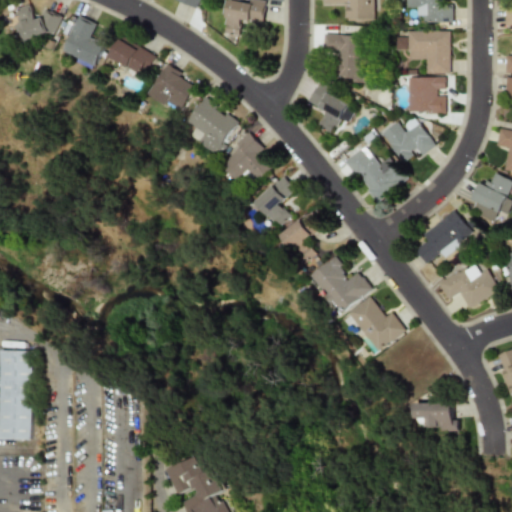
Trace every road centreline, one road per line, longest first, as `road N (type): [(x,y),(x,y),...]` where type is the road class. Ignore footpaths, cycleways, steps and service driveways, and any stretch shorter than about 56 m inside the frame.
road 1 (residential): [(112,0),(187,42),(271,109),(457,347),(487,403),(496,449)]
road 2 (residential): [(482,0),(476,135),(450,178),(375,238)]
